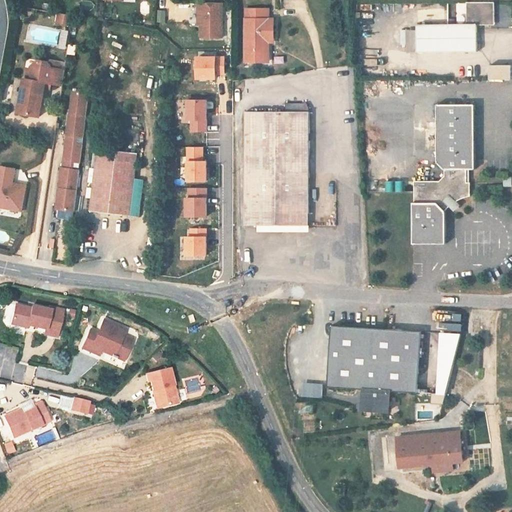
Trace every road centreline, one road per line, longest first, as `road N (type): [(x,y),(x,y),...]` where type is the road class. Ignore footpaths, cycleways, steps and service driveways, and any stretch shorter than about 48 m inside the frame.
road 1 (unclassified): [(202,302),(255,289),(511,302)]
road 2 (unknown): [(348,294),(340,176),(304,2)]
road 3 (tertiary): [(321,511),(285,458),(230,331),(202,302)]
road 4 (tertiary): [(202,302),(0,267)]
road 5 (unknown): [(511,61),(399,67),(390,28)]
road 6 (unknown): [(0,378),(104,409),(132,396)]
